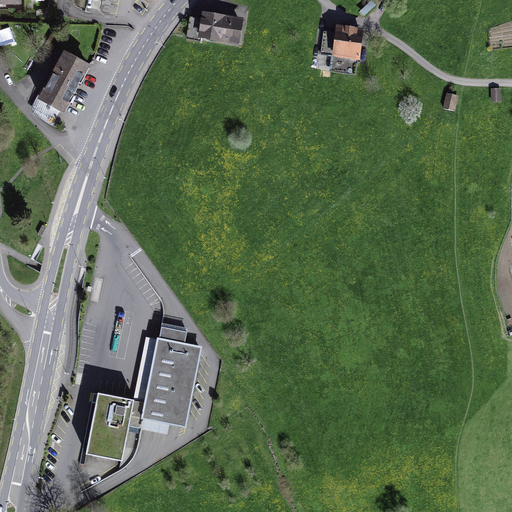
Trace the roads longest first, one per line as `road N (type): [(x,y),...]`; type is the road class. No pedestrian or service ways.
road 1 (primary): [(52,305),(107,119),(141,49),(178,0)]
road 2 (residential): [(511,83),(454,80),(322,0)]
road 3 (primary): [(12,511),(48,330)]
